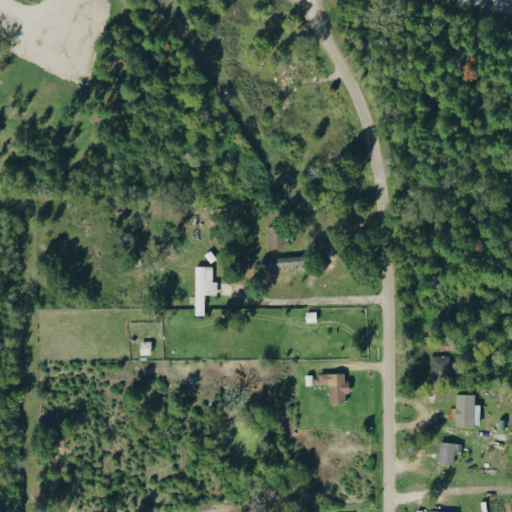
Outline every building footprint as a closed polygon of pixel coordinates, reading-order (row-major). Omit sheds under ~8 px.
[(287,114),(286,69),(276,69),(277,115),(287,114)] [(267,226),(267,248),(283,248),(283,226),(267,226)] [(302,257),(261,258),(261,268),(303,267),(302,257)] [(193,315),(203,315),(203,295),(216,295),(216,281),(211,281),(211,267),(194,267),(193,315)] [(138,342),(138,355),(150,355),(149,341),(138,342)] [(449,356),(430,356),(430,379),(448,379),(449,356)] [(345,373),(316,374),(316,383),(327,383),(327,403),(345,403),(345,373)] [(473,426),(474,395),(455,394),(454,426),(473,426)] [(461,444),(438,441),(435,463),(452,465),(453,453),(460,454),(461,444)]
